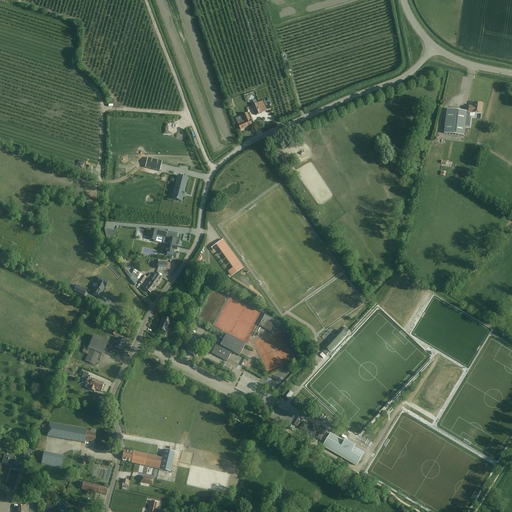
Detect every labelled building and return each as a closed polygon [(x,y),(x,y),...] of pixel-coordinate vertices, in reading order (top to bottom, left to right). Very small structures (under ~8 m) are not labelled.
[(252,106),(256,116),(262,113),(258,103),(252,106)] [(467,112),(466,117),(469,117),(470,113),(481,114),(482,104),(474,103),(474,106),(469,106),(468,112),(467,112)] [(447,110),(444,134),(464,136),(466,117),(467,112),(447,110)] [(237,122),(241,131),(252,126),(247,114),(240,117),(241,120),(237,122)] [(145,168),(159,172),(162,162),(147,158),(145,168)] [(187,179),(177,176),(174,190),(173,195),(175,195),(174,200),(181,202),(183,195),(184,196),(184,193),(183,193),(187,179)] [(105,229),(104,228),(106,236),(107,236),(108,237),(113,238),(115,231),(106,229),(105,229)] [(151,231),(149,240),(154,241),(155,237),(164,239),(163,240),(163,242),(163,243),(167,244),(166,248),(165,254),(172,256),(173,250),(176,251),(177,247),(174,246),(175,246),(176,240),(175,240),(174,240),(174,239),(170,238),(170,239),(169,239),(169,238),(166,238),(168,233),(167,233),(158,231),(156,230),(156,232),(151,231)] [(222,240),(215,245),(217,247),(232,268),(227,272),(230,275),(231,277),(242,269),(243,269),(222,240)] [(128,276),(130,274),(125,267),(122,269),(128,276)] [(135,276),(138,271),(132,267),(129,272),(135,276)] [(146,279),(150,282),(152,284),(153,283),(157,286),(162,278),(156,274),(153,278),(149,275),(146,279)] [(101,294),(104,288),(105,288),(108,282),(99,278),(96,284),(97,284),(94,291),(93,295),(99,298),(100,294),(101,294)] [(153,291),(157,286),(153,283),(152,284),(150,282),(145,290),(150,293),(152,291),(153,291)] [(76,286),(73,291),(84,296),(86,291),(76,286)] [(261,321),(258,326),(270,332),(272,328),(276,330),(279,325),(281,323),(268,315),(265,314),(262,320),(261,321)] [(163,318),(161,324),(168,327),(170,321),(163,318)] [(168,327),(161,324),(158,329),(165,333),(168,327)] [(328,327),(323,335),(327,337),(332,329),(328,327)] [(346,334),(349,331),(345,328),(323,352),(327,355),(330,352),(331,353),(347,335),(346,334)] [(239,356),(245,345),(226,335),(222,343),(218,341),(211,354),(227,362),(231,352),(239,356)] [(102,354),(108,342),(93,336),(88,348),(91,349),(85,361),(95,365),(97,359),(100,361),(103,354),(102,354)] [(122,350),(126,341),(118,338),(114,347),(122,350)] [(74,373),(78,362),(70,359),(65,369),(74,373)] [(88,389),(94,392),(95,390),(101,392),(104,384),(93,379),(92,380),(85,377),(87,373),(84,372),(81,378),(87,380),(85,385),(86,385),(85,387),(88,389)] [(63,439),(84,443),(84,441),(94,443),(96,431),(91,430),(91,432),(86,431),(86,429),(65,426),(49,423),(47,436),(63,439)] [(320,441),(324,435),(318,432),(317,432),(319,428),(312,424),(310,428),(309,427),(303,423),(300,429),(305,433),(306,432),(307,433),(305,436),(312,440),(314,437),(315,437),(314,438),(320,441)] [(330,434),(323,446),(357,466),(364,453),(355,448),(355,447),(350,444),(345,441),(344,442),(330,434)] [(123,451),(122,460),(131,462),(131,463),(170,472),(175,453),(164,450),(162,458),(134,452),(133,453),(123,451)] [(63,456),(44,452),(41,463),(60,468),(63,456)] [(20,471),(22,462),(15,460),(15,458),(6,455),(3,463),(13,466),(12,468),(20,471)] [(142,477),(140,486),(148,487),(149,485),(152,485),(153,478),(142,476),(142,477)] [(98,492),(106,494),(107,489),(83,482),(81,489),(98,494),(98,492)] [(151,501),(148,511),(158,511),(159,511),(156,510),(158,503),(151,501)]
